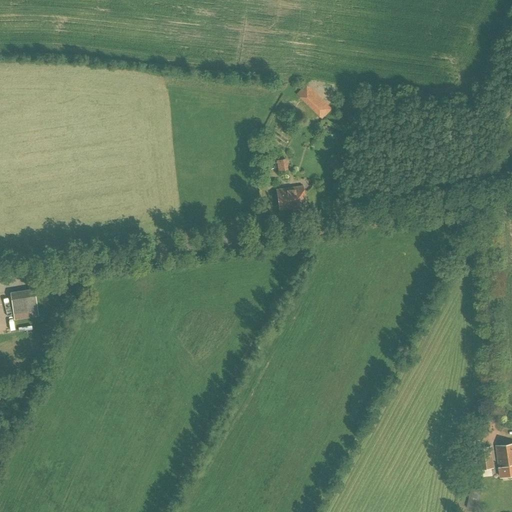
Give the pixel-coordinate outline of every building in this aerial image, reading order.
[(322,119),(332,109),(306,84),(296,94),(322,119)] [(287,161),(279,162),(280,172),(288,171),(287,161)] [(293,210),(306,208),(303,186),(277,190),(279,210),(293,208),(293,210)] [(14,320),(38,316),(34,290),(10,293),(14,320)] [(511,442),(495,445),(498,468),(499,467),(500,477),(511,475),(511,442)] [(493,476),(492,469),(495,468),(491,446),(477,448),(480,470),(483,470),(483,477),(493,476)] [(474,486),(481,485),(480,475),(472,476),(474,486)] [(477,510),(481,490),(471,488),(467,508),(477,510)]
